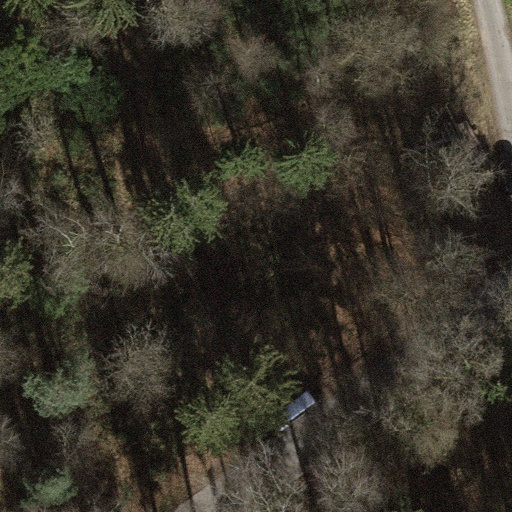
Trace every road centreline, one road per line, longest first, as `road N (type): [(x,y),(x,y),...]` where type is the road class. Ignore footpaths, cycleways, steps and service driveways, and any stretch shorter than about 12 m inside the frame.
road 1 (tertiary): [(211,511),(511,303)]
road 2 (track): [(482,0),(511,118)]
